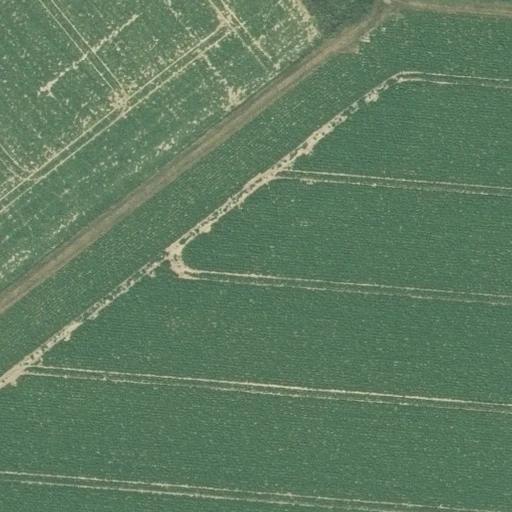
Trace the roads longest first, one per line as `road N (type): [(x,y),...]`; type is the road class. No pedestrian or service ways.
road 1 (track): [(388,5),(0,306)]
road 2 (track): [(511,14),(388,5)]
